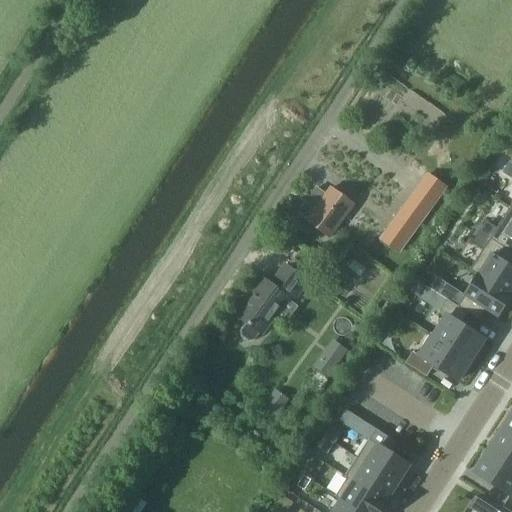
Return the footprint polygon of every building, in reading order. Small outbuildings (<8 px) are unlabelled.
[(358,148),(343,185),(368,195),(383,158),(358,148)] [(428,172),(379,238),(399,253),(448,187),(428,172)] [(325,195),(320,192),(314,188),(297,214),(307,221),(306,223),(331,239),(353,205),(329,189),(325,195)] [(511,208),(510,207),(490,239),(511,252),(511,208)] [(511,252),(490,239),(470,270),(478,275),(511,297),(511,295),(511,252)] [(294,304),(309,283),(286,267),(272,287),(265,281),(238,320),(245,325),(241,330),(241,336),(247,340),(252,340),(257,333),(264,338),(290,300),(294,304)] [(511,297),(478,275),(457,306),(480,321),(487,310),(498,318),(511,297)] [(434,337),(471,360),(472,358),(475,360),(484,347),(480,345),(484,339),(461,324),(468,313),(447,300),(440,311),(448,316),(434,337)] [(434,337),(430,334),(417,355),(413,352),(406,363),(427,377),(434,366),(457,381),(460,376),(464,378),(472,365),(469,363),(471,360),(434,337)] [(332,342),(325,352),(342,363),(349,353),(332,342)] [(274,420),(288,401),(275,391),(261,410),(274,420)] [(511,410),(501,429),(511,436),(511,410)] [(347,411),(339,422),(350,429),(357,417),(347,411)] [(511,436),(501,429),(487,450),(511,466),(511,436)] [(409,465),(369,439),(357,458),(397,484),(409,465)] [(322,447),(316,458),(323,462),(329,452),(322,447)] [(511,493),(511,466),(487,450),(473,472),(510,496),(511,493)] [(323,462),(315,458),(309,468),(316,472),(323,462)] [(347,477),(386,502),(397,484),(357,458),(345,476),(347,477)] [(311,480),(304,475),(297,486),(304,490),(311,480)] [(386,502),(347,477),(335,496),(341,500),(360,511),(381,511),(387,503),(386,502)] [(282,511),(290,501),(283,497),(273,511),(282,511)] [(360,511),(341,500),(333,511),(360,511)]
